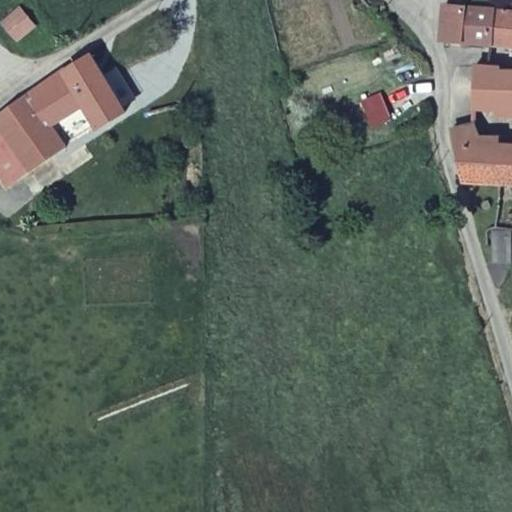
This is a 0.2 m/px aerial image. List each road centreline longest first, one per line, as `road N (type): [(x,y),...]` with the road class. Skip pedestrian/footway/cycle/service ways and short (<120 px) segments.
road 1 (unclassified): [(511,377),(447,147),(436,51),(400,0)]
road 2 (unclassified): [(157,0),(63,52),(0,99)]
